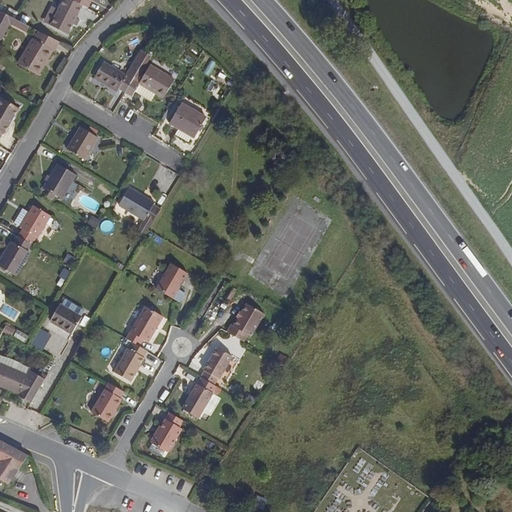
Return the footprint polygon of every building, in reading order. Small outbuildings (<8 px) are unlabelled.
[(0,40),(3,42),(14,20),(0,12),(0,40)] [(20,66),(39,76),(59,41),(39,30),(20,66)] [(103,63),(92,82),(117,96),(119,91),(126,95),(137,74),(147,57),(140,53),(127,76),(103,63)] [(126,95),(134,99),(141,86),(166,99),(174,84),(147,70),(143,77),(137,74),(126,95)] [(5,95),(0,103),(0,145),(24,106),(5,95)] [(183,109),(173,126),(180,131),(177,135),(190,143),(203,120),(183,109)] [(60,147),(81,158),(94,134),(73,123),(60,147)] [(39,186),(60,198),(73,174),(52,162),(39,186)] [(158,201),(127,184),(117,202),(149,219),(158,201)] [(48,215),(29,205),(25,213),(17,208),(9,223),(23,230),(19,239),(28,243),(32,236),(36,238),(48,215)] [(0,257),(0,267),(16,277),(30,252),(25,249),(28,243),(19,239),(15,244),(9,242),(0,257)] [(169,264),(156,289),(176,299),(188,274),(169,264)] [(229,324),(224,332),(241,342),(245,335),(248,338),(262,313),(244,303),(231,326),(229,324)] [(81,319),(61,307),(51,324),(72,335),(81,319)] [(162,318),(144,307),(124,339),(136,346),(142,350),(162,318)] [(130,352),(118,374),(136,384),(147,362),(145,361),(149,353),(142,350),(136,346),(132,353),(130,352)] [(204,372),(199,379),(212,387),(216,379),(220,381),(233,358),(215,348),(202,371),(204,372)] [(0,385),(39,403),(50,377),(33,370),(31,376),(0,362),(0,385)] [(181,409),(198,419),(216,389),(212,387),(199,379),(181,409)] [(126,394),(110,385),(93,414),(112,424),(125,402),(122,400),(126,394)] [(150,443),(167,454),(186,423),(168,413),(150,443)] [(20,462),(5,450),(0,447),(0,489),(4,492),(20,462)]
